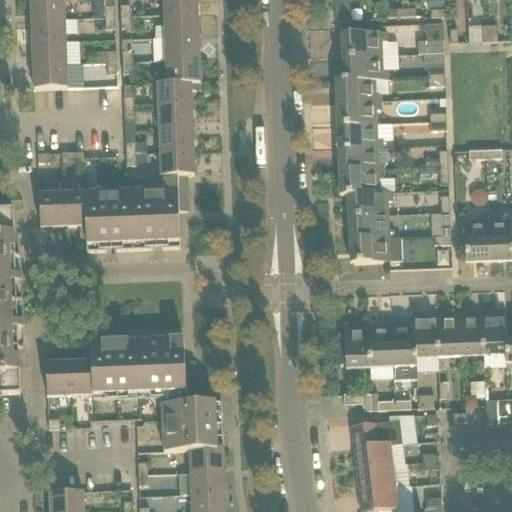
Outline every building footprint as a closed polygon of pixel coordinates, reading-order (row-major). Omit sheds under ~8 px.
[(65,23),(64,0),(63,0),(31,1),(32,24),(65,23)] [(197,0),(163,0),(165,19),(198,18),(197,0)] [(445,21),(445,13),(444,0),(427,0),(428,14),(431,13),(431,22),(445,21)] [(336,10),(351,9),(350,1),(336,2),(336,10)] [(402,12),(402,21),(416,20),(416,12),(408,12),(408,6),(402,6),(402,12)] [(122,20),(130,20),(130,9),(121,10),(122,20)] [(337,17),(351,17),(351,9),(336,10),(337,17)] [(106,10),(106,21),(114,21),(114,10),(106,10)] [(402,21),(402,12),(388,13),(388,21),(402,21)] [(351,25),(351,17),(337,17),(337,25),(349,25),(351,25)] [(165,19),(165,43),(199,42),(198,18),(165,19)] [(130,20),(122,20),(122,32),(131,32),(130,20)] [(115,33),(114,21),(106,21),(107,33),(115,33)] [(66,46),(65,23),(32,24),(33,47),(66,46)] [(442,27),(426,28),(426,37),(443,36),(442,27)] [(482,46),(490,46),(490,29),(482,29),(482,46)] [(490,29),(490,46),(498,45),(498,29),(490,29)] [(450,33),(450,47),(458,47),(459,47),(458,33),(450,33)] [(342,61),(382,60),(381,45),(387,45),(386,35),(345,37),(341,38),(342,61)] [(443,37),(427,37),(427,45),(443,45),(443,37)] [(166,66),(200,65),(199,42),(165,43),(153,43),(154,66),(166,66)] [(418,45),(418,58),(444,57),(443,45),(427,45),(418,45)] [(78,46),(66,46),(33,47),(34,70),(67,69),(79,69),(78,46)] [(108,56),(108,68),(116,67),(116,56),(108,56)] [(124,67),(132,67),(131,56),(123,56),(124,67)] [(375,83),(375,84),(388,83),(388,73),(383,74),(382,60),(342,61),(343,83),(347,83),(347,84),(375,83)] [(166,66),(167,87),(201,86),(200,65),(166,66)] [(116,78),(116,67),(108,68),(108,78),(116,78)] [(132,67),(124,67),(124,77),(132,77),(132,67)] [(35,94),(68,92),(67,69),(34,70),(35,94)] [(428,73),(429,82),(445,82),(445,73),(428,73)] [(445,82),(429,82),(429,91),(446,90),(445,82)] [(336,107),(381,105),(381,96),(376,96),(375,84),(375,83),(347,84),(347,83),(343,83),(335,83),(336,107)] [(157,87),(158,114),(192,112),(192,95),(201,94),(201,86),(167,87),(157,87)] [(124,101),(125,114),(134,114),(134,101),(124,101)] [(337,130),(377,128),(376,114),(381,113),(381,105),(336,107),(337,130)] [(158,114),(159,136),(193,135),(192,112),(158,114)] [(134,114),(125,114),(125,124),(135,124),(134,114)] [(447,127),(447,117),(430,118),(430,128),(447,127)] [(378,140),(392,139),(391,127),(377,128),(378,140)] [(378,151),(378,152),(383,152),(382,142),(377,142),(377,128),(337,130),(338,152),(378,151)] [(159,136),(160,158),(194,157),(193,135),(159,136)] [(126,146),(126,154),(127,158),(136,158),(136,146),(126,146)] [(339,175),(384,174),(383,165),(378,165),(378,152),(378,151),(338,152),(339,175)] [(486,163),(485,154),(469,155),(469,163),(486,163)] [(502,154),(485,154),(486,163),(503,162),(502,154)] [(439,172),(448,172),(447,156),(447,155),(439,155),(439,161),(439,170),(439,172)] [(50,167),(49,157),(38,158),(38,167),(50,167)] [(161,180),(163,180),(187,179),(195,179),(194,157),(160,158),(161,180)] [(136,158),(127,158),(127,170),(136,169),(136,158)] [(439,170),(439,161),(426,162),(426,171),(439,170)] [(448,172),(439,172),(440,188),(449,188),(448,172)] [(384,182),(384,174),(339,175),(339,199),(347,199),(352,199),(352,198),(380,197),(380,195),(380,182),(384,182)] [(152,253),(152,246),(162,246),(162,253),(181,252),(179,216),(189,215),(187,179),(163,180),(163,193),(132,194),(134,254),(152,253)] [(132,194),(84,196),(87,246),(87,256),(106,255),(106,248),(116,248),(116,255),(134,254),(132,194)] [(348,221),(388,219),(388,204),(394,204),(393,195),(380,195),(380,197),(352,198),(352,199),(347,199),(348,221)] [(84,196),(65,197),(66,230),(80,230),(81,246),(87,246),(84,196)] [(65,197),(40,198),(41,231),(66,230),(65,197)] [(441,200),(441,217),(450,217),(449,200),(441,200)] [(20,259),(20,258),(15,258),(13,212),(0,212),(0,260),(15,260),(15,259),(20,259)] [(450,233),(450,217),(441,217),(442,234),(450,233)] [(389,234),(388,219),(348,221),(349,244),(394,242),(394,234),(389,234)] [(511,225),(510,226),(497,226),(497,221),(480,222),(480,227),(465,228),(466,268),(511,266),(511,225)] [(434,249),(451,248),(451,240),(434,240),(434,249)] [(395,250),(394,242),(349,244),(350,267),(390,266),(390,250),(395,250)] [(16,282),(22,282),(22,280),(16,280),(15,260),(0,260),(0,306),(17,306),(17,305),(21,305),(21,303),(17,304),(16,282)] [(24,328),(24,326),(18,327),(17,306),(0,306),(0,351),(19,351),(23,351),(23,349),(18,349),(18,328),(24,328)] [(482,359),(505,358),(507,358),(506,327),(507,327),(506,314),(496,314),(496,319),(481,320),(482,359)] [(460,360),(458,315),(450,316),(450,320),(435,321),(437,361),(460,360)] [(469,320),(469,315),(458,315),(460,360),(482,359),(481,320),(469,320)] [(437,361),(435,321),(424,322),(423,317),(413,317),(413,330),(414,330),(414,362),(417,362),(437,361)] [(393,371),(392,326),(382,326),(382,331),(369,332),(370,371),(393,371)] [(401,326),(392,326),(393,371),(417,370),(417,362),(414,362),(414,330),(413,330),(401,331),(401,326)] [(356,327),(345,328),(345,346),(345,368),(346,372),(370,371),(369,332),(356,332),(356,327)] [(140,397),(168,395),(186,395),(185,365),(184,342),(138,344),(140,397)] [(91,346),(91,349),(93,398),(140,397),(138,344),(91,346)] [(336,368),(345,368),(345,346),(335,346),(336,368)] [(71,366),(73,399),(93,398),(91,349),(84,349),(85,365),(71,366)] [(0,397),(20,397),(19,351),(0,351),(0,397)] [(168,407),(196,407),(195,365),(185,365),(186,395),(168,395),(168,407)] [(46,367),(48,400),(73,399),(71,366),(46,367)] [(439,386),(439,403),(448,403),(448,386),(439,386)] [(363,409),(363,398),(344,399),(345,410),(363,409)] [(372,415),(371,398),(363,398),(363,409),(363,415),(372,415)] [(477,402),(477,398),(471,399),(465,399),(465,411),(477,410),(477,402)] [(500,428),(499,404),(496,404),(486,404),(486,410),(487,428),(499,428),(500,428)] [(395,405),(377,406),(377,415),(395,414),(395,405)] [(411,405),(395,405),(395,414),(411,413),(411,405)] [(217,435),(216,425),(223,425),(222,406),(196,407),(168,407),(162,408),(164,456),(190,455),(191,511),(225,511),(223,435),(217,435)] [(453,418),(454,428),(467,427),(467,418),(453,418)] [(438,429),(437,419),(426,419),(427,430),(437,429),(438,429)] [(352,430),(354,453),(402,447),(418,446),(415,420),(390,421),(390,426),(352,430)] [(49,423),(49,433),(61,433),(60,423),(49,423)] [(354,453),(357,474),(404,469),(402,447),(354,453)] [(423,459),(423,466),(437,466),(437,458),(423,459)] [(139,478),(148,478),(147,466),(143,467),(138,467),(139,478)] [(437,466),(423,466),(423,474),(438,474),(437,466)] [(404,469),(357,474),(359,496),(397,492),(407,491),(404,469)] [(148,478),(139,478),(139,490),(148,490),(148,478)] [(361,511),(398,511),(397,492),(359,496),(361,511)] [(84,511),(84,496),(50,497),(50,511),(84,511)] [(441,511),(441,502),(427,502),(427,510),(425,510),(425,511),(441,511)]
